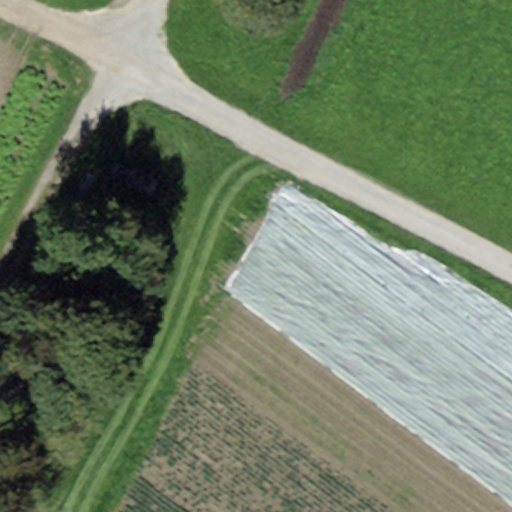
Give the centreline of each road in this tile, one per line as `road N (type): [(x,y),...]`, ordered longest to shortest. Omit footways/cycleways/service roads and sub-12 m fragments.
road 1 (track): [(113,74),(511,276)]
road 2 (track): [(113,74),(0,24)]
